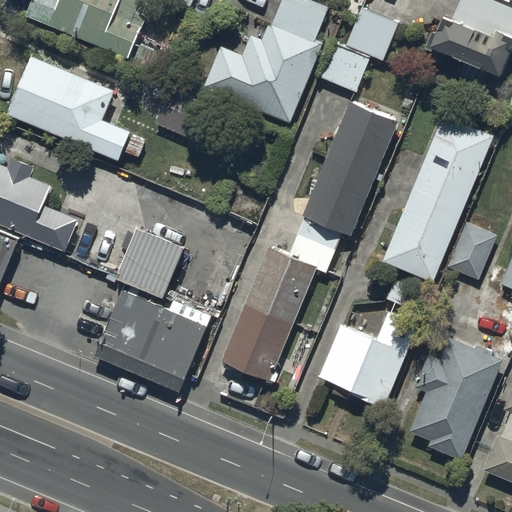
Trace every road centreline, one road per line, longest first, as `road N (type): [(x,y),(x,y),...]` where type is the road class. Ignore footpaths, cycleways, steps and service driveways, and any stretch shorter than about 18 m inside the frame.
road 1 (trunk): [(0,368),(348,511)]
road 2 (trunk): [(143,511),(0,452)]
